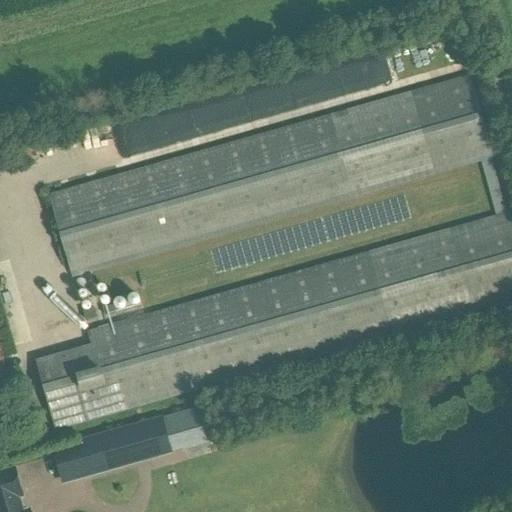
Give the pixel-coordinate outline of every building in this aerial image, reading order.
[(466,78),(45,197),(68,277),(488,158),(466,78)] [(87,347),(32,362),(51,430),(511,299),(511,242),(504,216),(84,335),(87,347)] [(0,308),(14,306),(5,250),(0,250),(0,308)] [(19,309),(5,311),(8,331),(22,329),(19,309)] [(156,420),(73,443),(82,476),(166,453),(156,420)] [(211,425),(180,433),(183,443),(214,435),(211,425)] [(9,471),(0,473),(0,511),(16,511),(13,499),(17,498),(9,471)]
